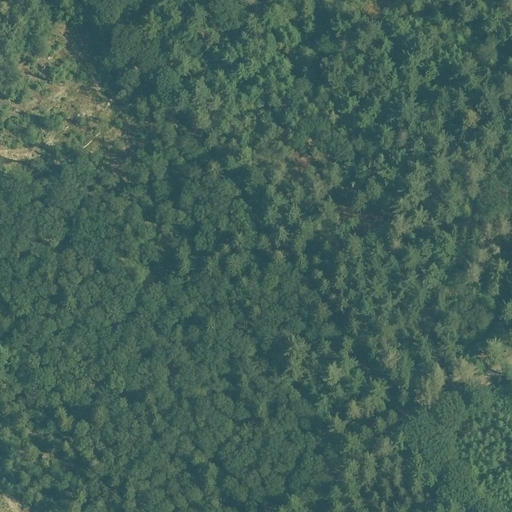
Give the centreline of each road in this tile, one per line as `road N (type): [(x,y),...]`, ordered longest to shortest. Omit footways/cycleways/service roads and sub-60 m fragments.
road 1 (track): [(99,0),(409,426)]
road 2 (unclassified): [(274,511),(511,362)]
